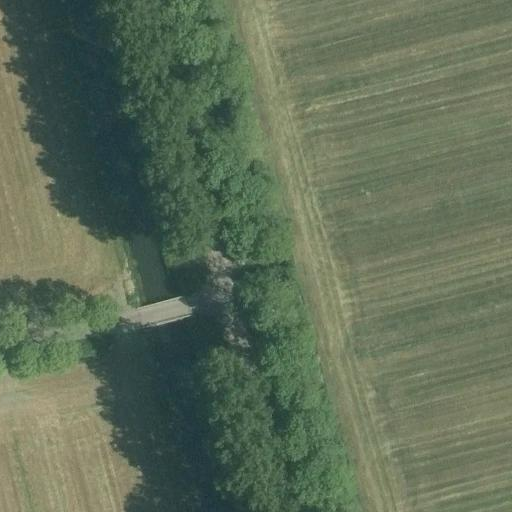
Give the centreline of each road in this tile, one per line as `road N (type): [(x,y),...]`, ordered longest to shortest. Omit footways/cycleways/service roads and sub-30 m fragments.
road 1 (tertiary): [(228,296),(148,0)]
road 2 (unclassified): [(0,347),(228,296)]
road 3 (tertiary): [(287,511),(228,296)]
